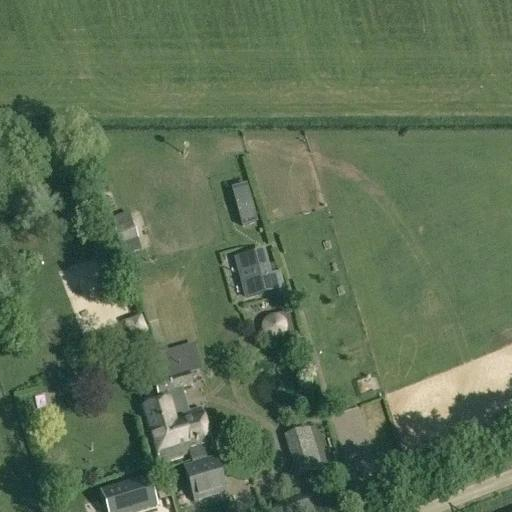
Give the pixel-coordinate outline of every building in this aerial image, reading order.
[(250,235),(262,233),(254,189),(242,191),(250,235)] [(245,301),(285,290),(280,273),(271,275),(265,251),(234,259),(245,301)] [(104,271),(74,276),(83,324),(112,319),(104,271)] [(292,332),(288,314),(274,317),(278,335),(292,332)] [(142,318),(125,323),(131,338),(138,338),(148,335),(142,318)] [(194,504),(226,494),(216,459),(205,462),(202,451),(212,448),(201,410),(187,414),(180,389),(192,386),(189,376),(202,372),(194,345),(158,355),(165,381),(154,384),(158,396),(157,396),(160,404),(143,409),(160,464),(189,455),(192,466),(183,469),(194,504)] [(323,472),(313,440),(309,429),(284,437),(298,480),(323,472)] [(103,494),(108,511),(142,511),(156,508),(147,480),(103,494)]
